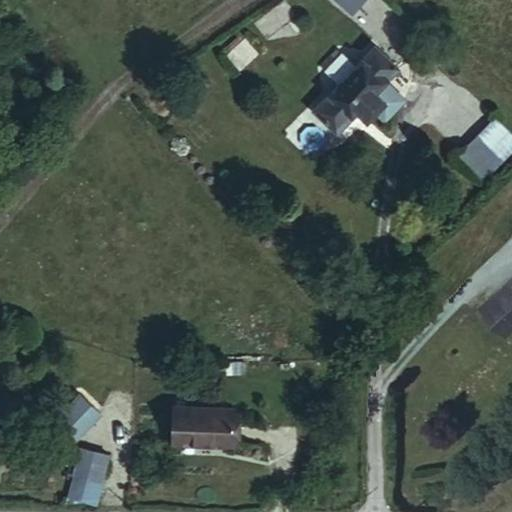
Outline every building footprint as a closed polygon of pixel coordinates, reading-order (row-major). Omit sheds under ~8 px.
[(385,115),(400,99),(382,81),(394,68),(373,47),(311,111),(332,132),(352,112),(361,121),(376,106),(385,115)] [(456,152),(484,178),(511,149),(511,130),(494,113),(456,152)] [(511,327),(511,325),(511,276),(486,300),(511,327)] [(511,327),(486,300),(474,310),(499,337),(511,327)] [(96,422),(76,402),(51,427),(71,448),(96,422)] [(233,455),(233,417),(174,417),(175,455),(233,455)] [(104,489),(113,469),(83,455),(78,465),(104,489)] [(101,494),(104,489),(78,465),(54,511),(82,511),(93,491),(101,494)]
